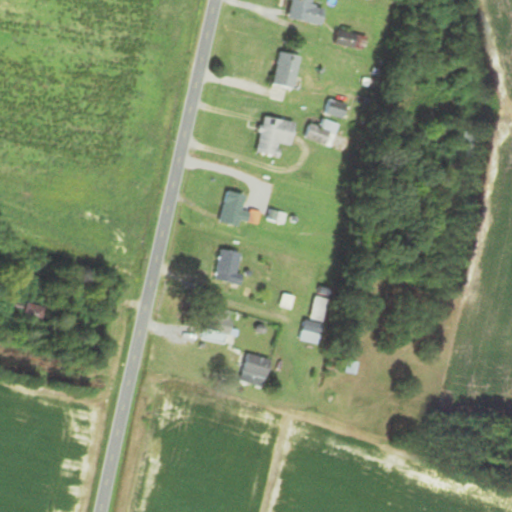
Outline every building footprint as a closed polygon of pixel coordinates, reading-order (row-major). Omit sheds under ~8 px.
[(284,0),(280,19),(314,26),(318,9),(305,6),(306,0),(284,0)] [(331,48),(353,46),(353,34),(330,35),(331,48)] [(288,90),(294,56),(273,52),(267,86),(288,90)] [(252,155),(272,157),(273,145),(286,146),(288,121),(255,118),(252,155)] [(314,128),(305,124),(300,137),(325,148),(335,126),(318,119),(314,128)] [(474,158),(474,133),(459,133),(459,158),(474,158)] [(235,210),(239,196),(221,191),(213,223),(231,227),(234,219),(240,220),(242,212),(235,210)] [(233,252),(214,249),(209,281),(228,284),(233,252)] [(294,340),(313,344),(323,299),(309,296),(304,321),(298,320),(294,340)] [(225,311),(201,307),(198,332),(221,335),(225,311)] [(266,361),(242,353),(234,379),(257,387),(266,361)]
